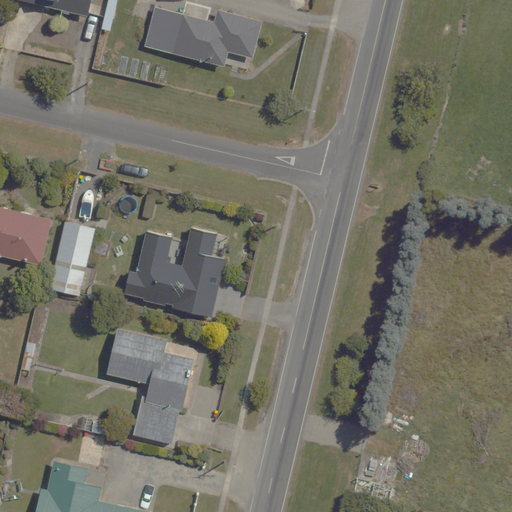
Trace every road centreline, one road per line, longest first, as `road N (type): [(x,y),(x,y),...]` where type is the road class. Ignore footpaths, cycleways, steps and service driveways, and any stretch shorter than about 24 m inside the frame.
road 1 (residential): [(0,99),(343,180)]
road 2 (residential): [(263,511),(343,180)]
road 3 (residential): [(343,180),(385,0)]
